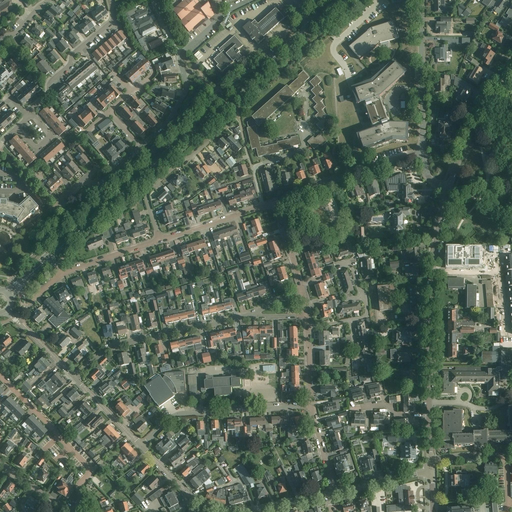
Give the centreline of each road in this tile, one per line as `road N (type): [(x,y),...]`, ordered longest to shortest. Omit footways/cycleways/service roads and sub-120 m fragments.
road 1 (residential): [(140,147),(185,93),(183,52),(251,0)]
road 2 (residential): [(74,377),(117,346),(256,316)]
road 3 (residential): [(140,445),(178,416),(314,408)]
road 4 (residential): [(76,511),(86,464),(0,376)]
road 5 (residential): [(159,241),(148,190),(237,115)]
road 6 (residential): [(260,129),(308,96),(304,148),(252,170)]
road 7 (residential): [(275,202),(419,152)]
road 8 (residential): [(419,152),(421,0)]
road 9 (residential): [(28,111),(107,26),(110,4)]
road 10 (residential): [(448,186),(511,65)]
road 11 (residential): [(428,402),(433,270)]
road 12 (residential): [(433,270),(500,271),(506,330)]
